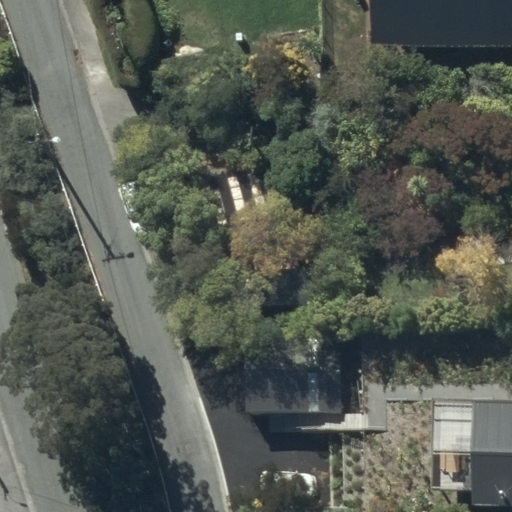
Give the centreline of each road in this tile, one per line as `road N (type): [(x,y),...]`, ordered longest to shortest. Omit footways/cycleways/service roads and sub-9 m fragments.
road 1 (residential): [(29,0),(201,511)]
road 2 (residential): [(50,511),(0,340)]
